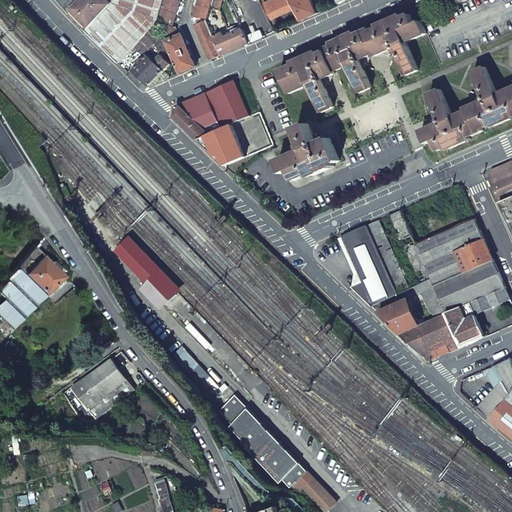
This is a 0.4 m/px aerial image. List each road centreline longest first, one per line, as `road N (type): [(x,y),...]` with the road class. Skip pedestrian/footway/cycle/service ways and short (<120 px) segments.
road 1 (residential): [(46,209),(128,338),(188,409),(217,457),(236,511)]
road 2 (residential): [(143,107),(387,0)]
road 3 (residential): [(143,107),(291,244)]
road 4 (residential): [(427,380),(291,244)]
road 5 (residential): [(291,244),(466,165)]
road 6 (residential): [(44,0),(143,107)]
